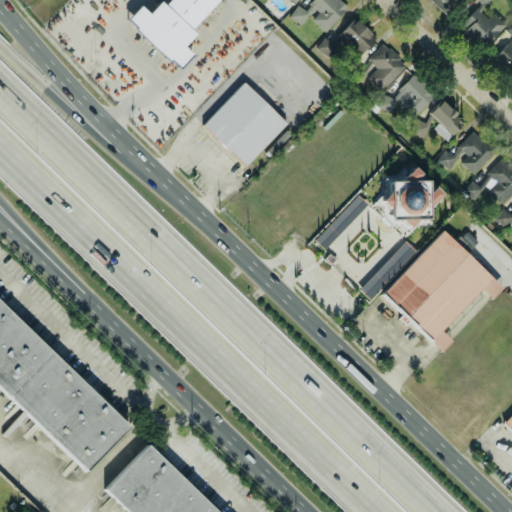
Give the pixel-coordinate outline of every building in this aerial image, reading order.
[(216,0),(165,0),(163,3),(160,0),(158,0),(147,12),(138,3),(124,19),(176,67),(190,52),(183,44),(194,32),(189,28),(216,0)] [(311,18),(324,30),(346,6),(339,0),(309,0),(302,8),(297,3),(288,13),(298,23),(313,7),(318,11),(311,18)] [(430,0),(442,10),(451,0),(430,0)] [(478,0),(480,2),(459,22),(482,46),(505,23),(493,11),(487,17),(480,10),(490,0),(478,0)] [(329,58),(342,42),(357,55),(374,35),(353,16),(331,42),(323,35),(314,46),(329,58)] [(491,58),(511,74),(511,20),(505,29),(511,34),(491,58)] [(376,66),(366,76),(379,90),(405,64),(382,41),(366,56),(376,66)] [(435,91),(412,72),(389,98),(384,93),(376,102),(388,112),(402,97),(418,111),(435,91)] [(244,164),(285,121),(241,80),(201,123),(244,164)] [(433,126),(446,139),(463,120),(440,99),(428,112),(437,121),(433,126)] [(494,146),(469,128),(451,153),(443,147),(435,158),(449,169),(456,160),(474,173),(494,146)] [(486,171),(495,180),(487,188),(500,202),(511,190),(511,165),(502,155),(486,171)] [(420,215),(440,193),(432,185),(431,186),(410,167),(398,181),(393,176),(375,197),(389,209),(385,214),(404,230),(419,214),(420,215)] [(486,182),(491,177),(487,174),(478,185),(471,179),(462,189),(472,198),(486,182)] [(323,248),(366,202),(356,193),(313,239),(323,248)] [(493,217),(504,226),(511,214),(500,206),(493,217)] [(500,285),(440,229),(380,293),(440,349),(450,339),(439,329),(479,286),(490,297),(500,285)] [(415,250),(404,240),(357,287),(368,297),(415,250)] [(511,404),(498,419),(511,432),(511,404)]
